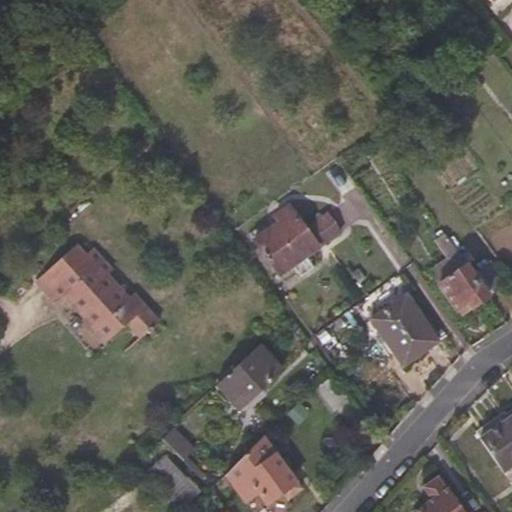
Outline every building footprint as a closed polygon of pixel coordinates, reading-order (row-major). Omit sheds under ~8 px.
[(474,91),(469,86),(463,76),(449,84),(461,100),(474,91)] [(336,239),(323,221),(312,230),(302,236),(284,212),(270,221),(274,228),(249,246),(276,283),(289,274),(296,285),(310,276),(302,264),(336,239)] [(123,304),(103,281),(110,274),(91,252),(82,259),(74,249),(33,285),(55,309),(66,299),(106,345),(124,329),(127,329),(138,342),(157,326),(147,316),(131,298),(125,304),(123,304)] [(501,291),(485,269),(472,278),(487,301),(501,291)] [(484,304),(461,271),(433,291),(452,317),(464,309),(467,314),(484,304)] [(434,348),(402,301),(366,326),(398,373),(434,348)] [(238,413),(280,373),(258,349),(215,389),(238,413)] [(346,405),(329,381),(315,391),(333,415),(346,405)] [(490,422),(495,429),(479,439),(504,475),(511,469),(511,416),(508,420),(504,413),(490,422)] [(178,442),(170,434),(159,442),(167,451),(178,442)] [(298,492),(260,439),(224,476),(244,504),(256,496),(264,508),(280,496),(285,502),(298,492)] [(181,511),(198,496),(163,459),(146,476),(180,511),(181,511)] [(463,511),(460,508),(446,485),(442,487),(437,479),(422,487),(432,503),(429,505),(425,502),(412,511),(463,511)]
